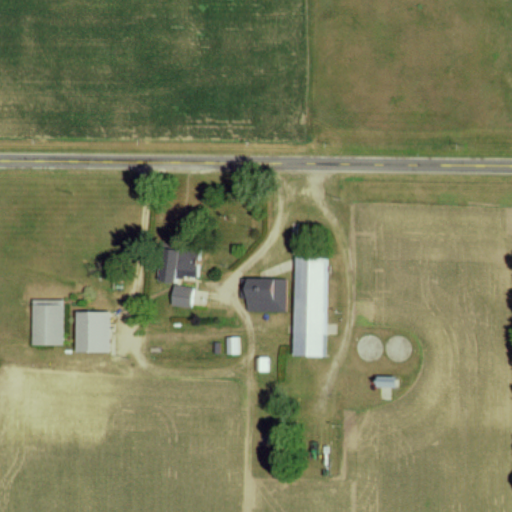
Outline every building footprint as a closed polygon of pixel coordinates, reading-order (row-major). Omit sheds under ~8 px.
[(167,283),(178,283),(178,277),(198,277),(198,249),(167,249),(167,283)] [(294,355),(324,356),(327,259),(297,258),(294,355)] [(286,278),(248,277),(247,310),(285,311),(286,278)] [(171,305),(191,307),(193,287),(173,285),(171,305)] [(33,344),(63,344),(64,300),(33,300),(33,344)] [(111,352),(112,311),(78,311),(77,352),(111,352)] [(238,354),(237,337),(226,337),(226,354),(238,354)]
